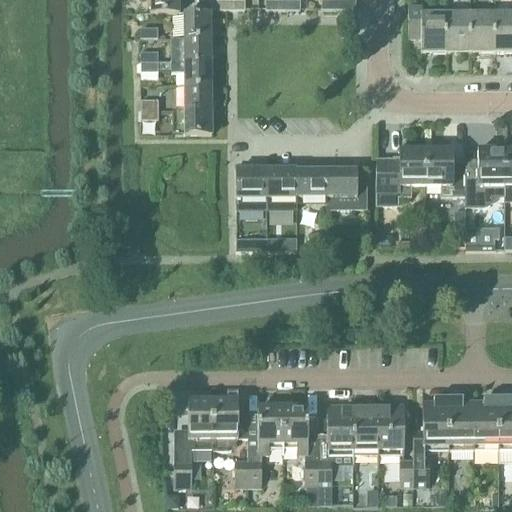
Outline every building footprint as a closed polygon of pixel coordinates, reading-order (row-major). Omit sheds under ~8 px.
[(178,0),(149,0),(150,16),(178,16),(178,0)] [(337,13),(337,2),(321,2),(321,13),(337,13)] [(355,13),(355,2),(337,2),(337,13),(355,13)] [(226,13),(226,3),(210,3),(210,13),(226,13)] [(226,3),(226,13),(244,13),(244,3),(226,3)] [(283,13),(282,3),(265,3),(265,13),(283,13)] [(282,3),(283,13),(300,13),(300,3),(282,3)] [(445,56),(445,17),(420,17),(420,10),(407,10),(407,43),(419,43),(420,56),(445,56)] [(470,17),(470,56),(494,56),(494,16),(470,17)] [(511,16),(494,16),(494,56),(511,55),(511,16)] [(210,17),(183,17),(184,42),(210,41),(210,17)] [(470,56),(470,17),(445,17),(445,56),(470,56)] [(140,42),(157,42),(157,31),(139,31),(140,42)] [(170,42),(170,65),(210,65),(210,41),(184,42),(170,42)] [(140,65),(157,65),(157,55),(140,55),(140,65)] [(157,65),(140,65),(140,76),(157,76),(157,74),(157,65)] [(170,65),(157,65),(157,74),(170,74),(170,76),(184,76),(184,89),(210,89),(210,65),(170,65)] [(210,89),(184,89),(184,113),(210,113),(210,89)] [(140,114),(157,114),(157,103),(140,103),(140,114)] [(210,113),(184,113),(172,114),(172,138),(210,138),(210,113)] [(157,114),(140,114),(140,124),(158,124),(157,114)] [(478,170),(464,170),(464,200),(464,212),(482,212),(484,212),(487,211),(489,210),(490,208),(492,207),(493,205),(495,203),(497,202),(499,202),(503,201),(503,189),(503,152),(477,152),(478,170)] [(511,152),(503,152),(503,189),(503,201),(503,204),(511,204),(511,152)] [(396,210),(396,202),(411,202),(410,189),(426,189),(426,153),(399,153),(399,165),(377,165),(377,162),(376,162),(375,209),(396,210)] [(426,153),(426,189),(440,189),(440,201),(463,200),(464,200),(464,170),(451,170),(451,153),(426,153)] [(265,173),(235,173),(235,214),(265,213),(265,173)] [(295,173),(265,173),(265,213),(295,213),(295,201),(295,173)] [(326,201),(326,173),(295,173),(295,201),(326,201)] [(326,201),(326,213),(366,213),(366,185),(356,185),(356,173),(326,173),(326,201)] [(466,238),(465,238),(465,250),(466,250),(476,250),(475,238),(466,238)] [(324,239),(307,239),(307,253),(307,255),(319,255),(324,255),(324,253),(324,239)] [(266,256),(265,244),(250,244),(250,256),(266,256)] [(281,244),(265,244),(266,256),(282,256),(281,244)] [(432,490),(431,452),(449,451),(448,401),(433,401),(433,406),(423,406),(423,391),(422,391),(422,434),(412,434),(412,464),(413,476),(413,490),(432,490)] [(498,451),(497,451),(498,467),(511,466),(511,400),(498,401),(498,451)] [(448,401),(449,451),(473,451),(473,406),(462,406),(462,401),(448,401)] [(473,406),(473,451),(498,451),(498,401),(483,401),(483,406),(473,406)] [(213,453),(213,403),(187,403),(187,437),(177,437),(177,444),(173,444),(173,492),(191,492),(191,454),(213,453)] [(237,403),(213,403),(213,453),(213,455),(227,455),(231,454),(234,451),(235,447),(235,444),(237,444),(237,403)] [(283,411),(283,453),(296,452),(296,460),(304,460),(304,491),(318,491),(318,438),(308,438),(307,410),(283,411)] [(352,470),(352,456),(352,410),(326,410),(326,438),(318,438),(318,491),(331,491),(331,470),(352,470)] [(378,456),(377,410),(352,410),(352,456),(378,456)] [(377,410),(378,456),(403,456),(403,410),(377,410)] [(247,465),(248,491),(261,491),(260,460),(269,460),(268,453),(283,453),(283,411),(257,411),(257,443),(247,443),(247,465)] [(413,476),(412,464),(399,464),(399,491),(413,490),(413,476)] [(248,491),(247,465),(234,466),(235,491),(248,491)] [(178,498),(165,498),(165,511),(178,511),(178,498)]
